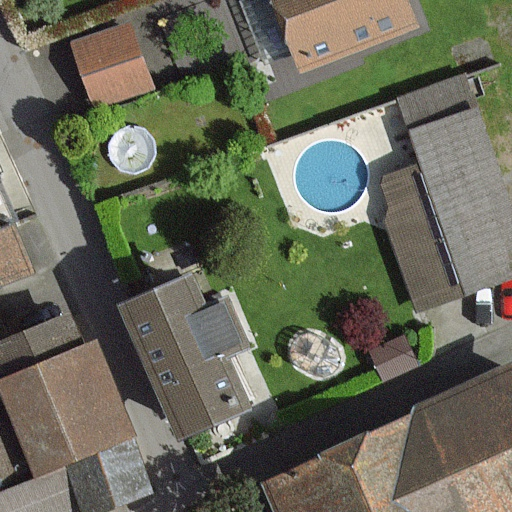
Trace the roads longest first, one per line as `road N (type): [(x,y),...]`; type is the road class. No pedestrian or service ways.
road 1 (residential): [(174,491),(0,80)]
road 2 (residential): [(511,347),(174,491)]
